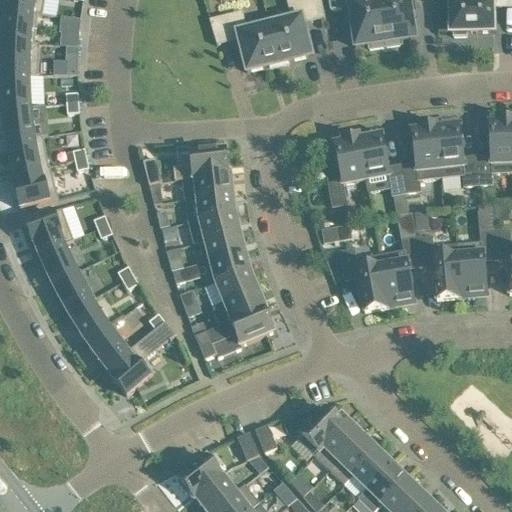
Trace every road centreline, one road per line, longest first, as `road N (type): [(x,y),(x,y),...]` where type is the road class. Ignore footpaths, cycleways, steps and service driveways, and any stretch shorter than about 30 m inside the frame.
road 1 (residential): [(263,129),(286,253),(323,343),(346,363)]
road 2 (residential): [(511,84),(342,104),(263,129)]
road 3 (residential): [(346,363),(170,432),(119,466)]
road 4 (residential): [(119,466),(64,404),(0,291)]
road 5 (residential): [(346,363),(496,511)]
road 6 (residential): [(511,335),(406,346),(346,363)]
road 7 (residential): [(263,129),(121,133)]
road 8 (residential): [(121,133),(116,102),(127,0)]
